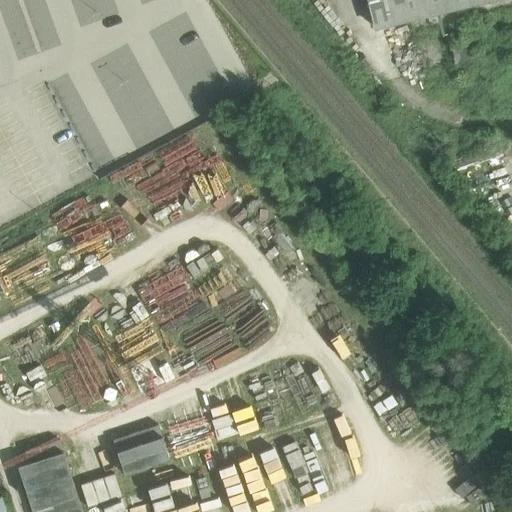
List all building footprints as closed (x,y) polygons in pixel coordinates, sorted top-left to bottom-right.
[(469,0),(369,0),(376,27),(400,21),(471,4),(469,0)] [(511,0),(487,0),(471,4),(400,21),(404,38),(511,11),(511,0)] [(448,34),(415,42),(423,71),(455,63),(448,34)] [(16,454),(31,511),(81,511),(63,442),(16,454)] [(0,511),(9,511),(4,492),(0,492),(0,511)]
